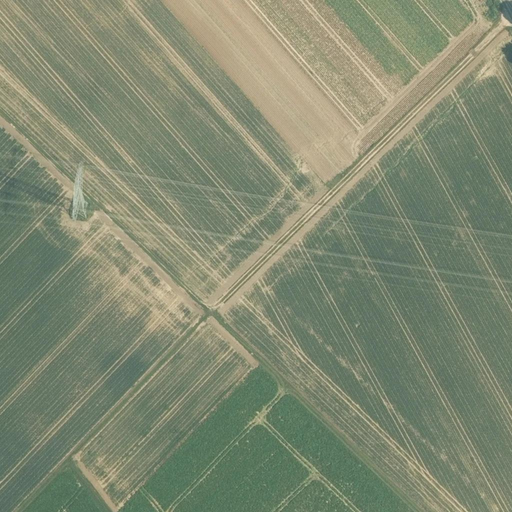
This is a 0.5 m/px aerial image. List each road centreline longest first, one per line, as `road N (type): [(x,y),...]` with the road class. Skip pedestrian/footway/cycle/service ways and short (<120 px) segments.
road 1 (track): [(19,511),(511,14)]
road 2 (track): [(0,107),(421,511)]
